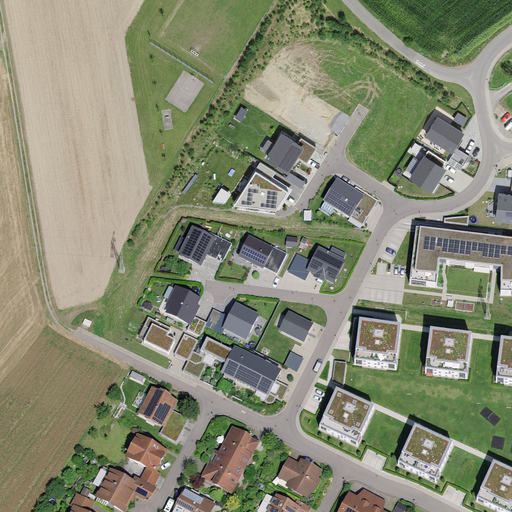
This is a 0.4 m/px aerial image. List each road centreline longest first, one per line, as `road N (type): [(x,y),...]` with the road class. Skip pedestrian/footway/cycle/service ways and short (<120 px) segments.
road 1 (track): [(93,338),(63,324),(43,286),(0,11)]
road 2 (residential): [(349,0),(436,71),(476,74)]
road 3 (residential): [(280,432),(346,301)]
road 4 (residential): [(220,400),(93,338)]
road 5 (residential): [(346,301),(211,286)]
road 6 (residential): [(395,201),(455,201),(476,186),(491,148)]
road 7 (residential): [(220,400),(161,511)]
